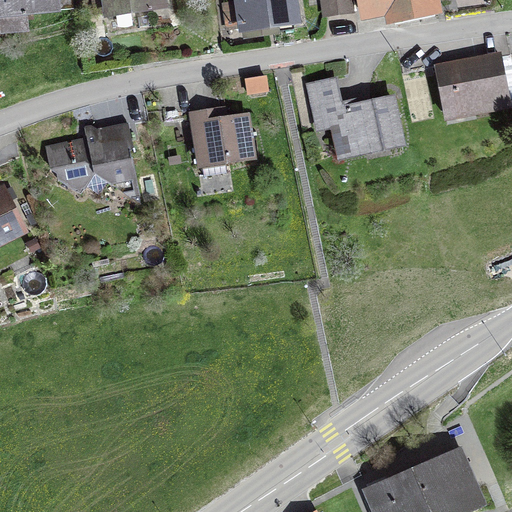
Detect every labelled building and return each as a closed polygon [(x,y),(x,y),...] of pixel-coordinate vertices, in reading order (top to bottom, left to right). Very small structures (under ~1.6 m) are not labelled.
[(0,0),(0,23),(46,20),(44,0),(0,0)] [(44,0),(46,20),(81,17),(79,0),(44,0)] [(115,0),(119,21),(181,13),(178,0),(115,0)] [(248,0),(256,40),(315,30),(310,0),(248,0)] [(325,0),(328,20),(361,16),(359,0),(325,0)] [(368,0),(374,24),(398,19),(400,28),(456,16),(452,0),(368,0)] [(511,55),(450,68),(461,124),(511,113),(511,55)] [(349,80),(314,89),(326,135),(344,130),(354,165),(425,146),(412,97),(358,111),(349,80)] [(201,118),(213,173),(268,162),(259,119),(236,124),(234,112),(201,118)] [(95,143),(56,152),(66,202),(116,191),(118,204),(153,197),(137,125),(93,135),(95,143)] [(0,191),(0,252),(34,234),(8,187),(0,191)] [(473,450),(372,493),(380,511),(484,511),(497,507),(473,450)]
